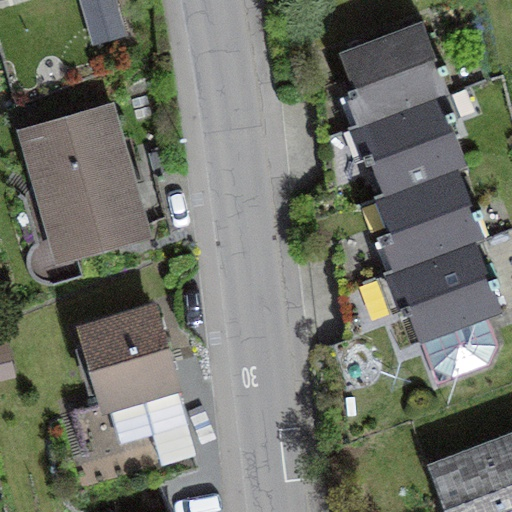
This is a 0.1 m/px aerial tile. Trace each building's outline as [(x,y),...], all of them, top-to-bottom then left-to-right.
[(81,0),(93,46),(128,37),(118,0),(81,0)] [(428,18),(338,52),(363,119),(454,86),(428,18)] [(442,90),(352,124),(377,191),(468,158),(442,90)] [(115,106),(23,131),(60,264),(152,239),(115,106)] [(459,161),(369,195),(395,262),(485,229),(459,161)] [(478,231),(388,265),(414,332),(504,299),(478,231)] [(162,303),(82,323),(103,409),(184,388),(162,303)] [(511,511),(511,428),(437,456),(457,511),(511,511)]
